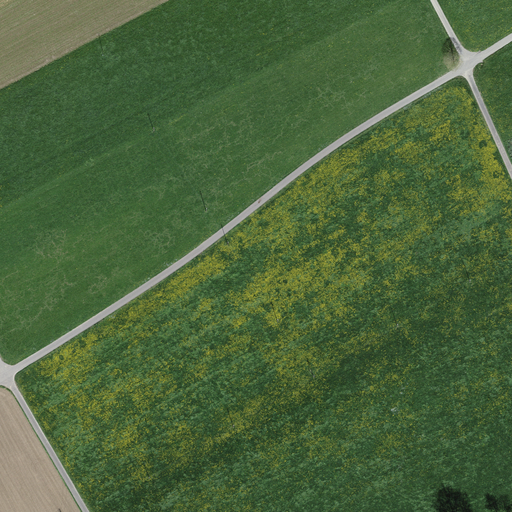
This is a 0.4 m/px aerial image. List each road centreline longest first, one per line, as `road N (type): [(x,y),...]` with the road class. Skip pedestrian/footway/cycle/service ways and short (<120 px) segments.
road 1 (residential): [(0,378),(150,283),(348,136),(511,37)]
road 2 (track): [(0,364),(85,511)]
